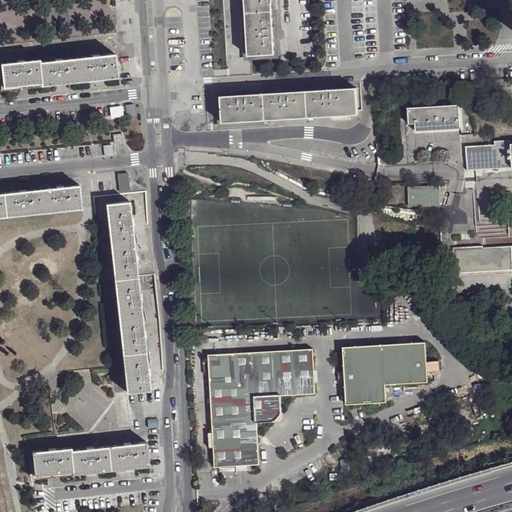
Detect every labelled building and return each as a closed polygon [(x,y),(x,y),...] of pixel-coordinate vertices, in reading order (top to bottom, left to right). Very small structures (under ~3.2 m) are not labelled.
[(245,0),(246,14),(274,13),(273,6),(274,6),(274,1),(273,1),(273,0),(245,0)] [(248,59),(277,57),(275,19),(274,19),(274,13),(246,14),(248,59)] [(79,62),(82,85),(120,81),(117,58),(79,62)] [(82,85),(79,62),(41,65),(42,87),(43,89),(82,85)] [(42,87),(41,65),(40,63),(3,67),(5,91),(42,87)] [(511,85),(498,86),(499,97),(511,95),(511,85)] [(307,118),(359,114),(359,111),(358,88),(307,91),(307,118)] [(307,91),(264,94),(265,120),(307,118),(307,91)] [(265,120),(264,94),(255,94),(230,96),(220,97),(222,124),(265,122),(265,120)] [(460,128),(459,104),(451,105),(451,110),(414,114),(415,123),(415,131),(460,128)] [(407,108),(407,114),(414,114),(451,110),(451,105),(407,108)] [(485,119),(474,120),(475,133),(486,133),(485,119)] [(125,146),(124,137),(116,138),(116,147),(125,146)] [(511,166),(511,150),(511,142),(511,139),(495,140),(495,143),(466,146),(468,169),(477,169),(511,166)] [(130,190),(128,173),(117,174),(119,192),(130,190)] [(436,182),(405,182),(406,202),(437,201),(436,182)] [(84,213),(80,189),(43,193),(46,217),(84,213)] [(46,217),(43,193),(5,197),(8,221),(46,217)] [(0,221),(8,221),(5,197),(0,197),(0,221)] [(132,205),(109,208),(114,245),(136,243),(132,205)] [(136,243),(114,245),(118,283),(140,280),(136,243)] [(453,270),(511,267),(511,245),(483,247),(482,245),(452,247),(453,270)] [(140,280),(118,283),(122,320),(144,318),(140,280)] [(144,318),(122,320),(126,356),(148,354),(144,318)] [(423,343),(341,348),(342,372),(343,381),(344,405),(385,403),(384,386),(426,383),(423,343)] [(211,449),(213,468),(258,466),(255,423),(272,422),(280,413),(279,397),(314,394),(311,350),(206,356),(207,362),(207,375),(211,433),(211,449)] [(148,354),(126,356),(130,395),(153,393),(148,354)] [(110,449),(113,472),(149,468),(146,445),(110,449)] [(71,453),(72,474),(72,476),(113,472),(110,449),(71,453)] [(72,474),(71,453),(71,451),(32,455),(35,478),(41,478),(72,474)]
